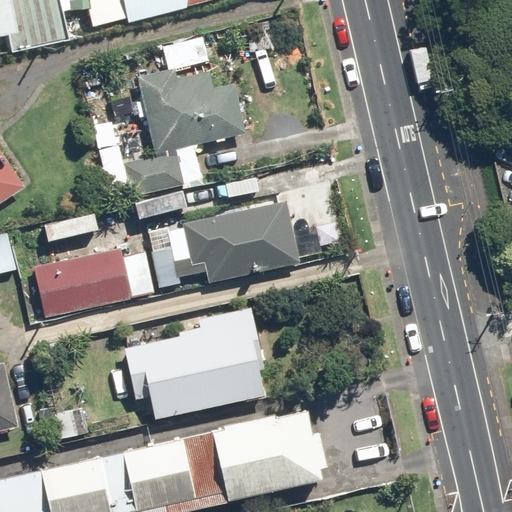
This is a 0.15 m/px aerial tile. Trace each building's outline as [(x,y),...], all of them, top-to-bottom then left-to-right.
[(0,0),(0,34),(4,53),(61,40),(51,0),(0,0)] [(53,0),(55,10),(91,7),(89,0),(53,0)] [(117,0),(123,22),(206,0),(117,0)] [(124,162),(132,195),(184,182),(176,151),(247,134),(234,82),(215,87),(211,70),(178,79),(175,69),(208,61),(202,36),(158,47),(164,69),(137,76),(157,153),(124,162)] [(0,153),(0,200),(21,187),(0,153)] [(285,200),(182,222),(190,262),(206,259),(210,282),(298,264),(285,200)] [(94,211),(44,224),(48,241),(99,229),(94,211)] [(8,233),(0,234),(0,273),(16,270),(8,233)] [(121,246),(33,265),(44,318),(132,299),(121,246)] [(179,337),(122,348),(137,420),(271,394),(253,306),(197,317),(199,328),(178,332),(179,337)] [(0,429),(16,426),(0,361),(0,429)] [(222,427),(0,478),(0,511),(166,511),(321,476),(319,465),(327,463),(320,431),(313,433),(307,409),(274,416),(273,411),(221,423),(222,427)] [(80,435),(75,409),(54,414),(60,439),(80,435)]
